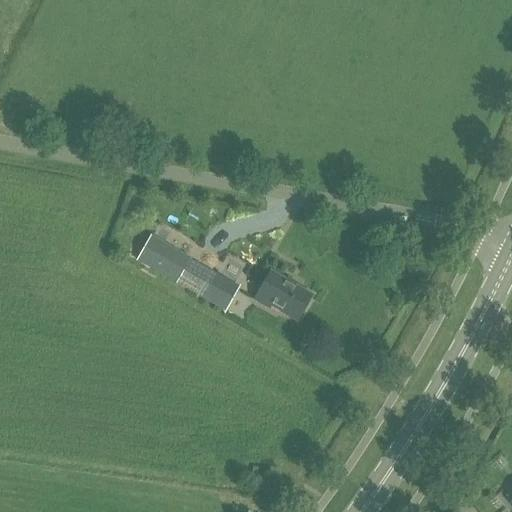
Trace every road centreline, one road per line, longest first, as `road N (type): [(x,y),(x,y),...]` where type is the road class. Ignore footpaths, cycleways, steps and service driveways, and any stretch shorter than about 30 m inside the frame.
road 1 (unclassified): [(511,256),(436,223),(0,142)]
road 2 (secondary): [(361,511),(419,433),(511,256)]
